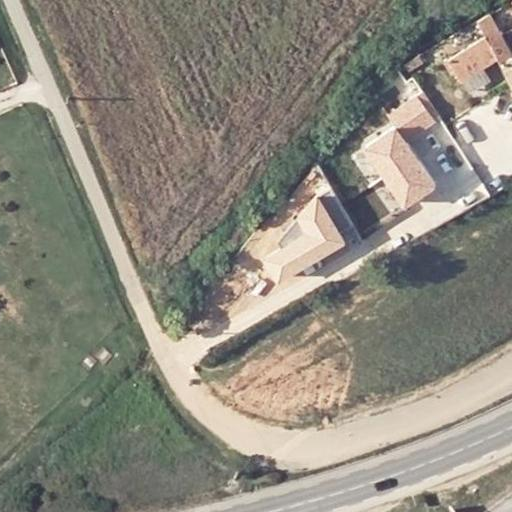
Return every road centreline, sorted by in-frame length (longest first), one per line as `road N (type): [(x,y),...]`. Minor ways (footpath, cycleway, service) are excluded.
road 1 (unclassified): [(511,375),(445,408),(315,448),(245,435),(213,415),(167,360),(11,0)]
road 2 (tertiary): [(511,427),(274,511)]
